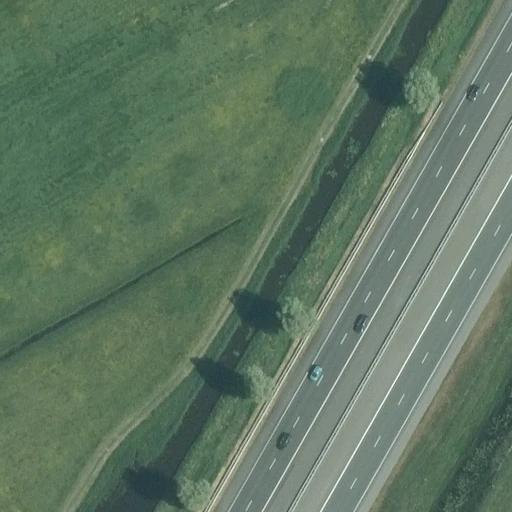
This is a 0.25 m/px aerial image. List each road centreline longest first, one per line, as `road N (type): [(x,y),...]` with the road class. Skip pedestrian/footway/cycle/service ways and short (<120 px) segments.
road 1 (motorway): [(511,41),(244,511)]
road 2 (motorway): [(337,511),(511,204)]
